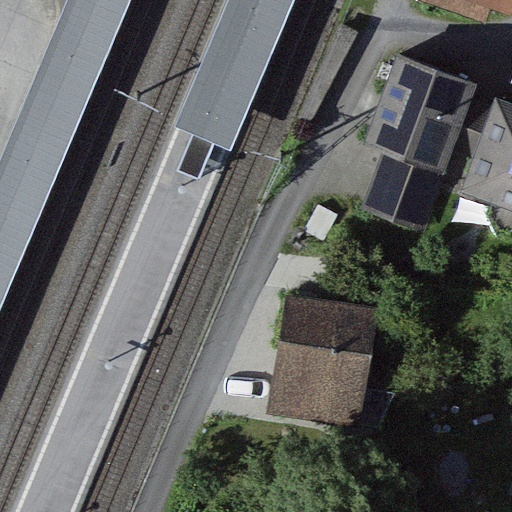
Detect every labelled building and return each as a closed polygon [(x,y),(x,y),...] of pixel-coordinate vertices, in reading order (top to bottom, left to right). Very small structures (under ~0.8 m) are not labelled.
[(61,0),(0,148),(0,280),(117,0),(61,0)] [(217,0),(170,114),(239,142),(298,0),(217,0)] [(511,0),(432,0),(432,1),(511,29),(511,0)] [(480,79),(398,48),(364,141),(389,150),(366,211),(422,232),(480,79)] [(511,102),(495,96),(462,187),(511,205),(511,102)] [(399,312),(301,296),(281,421),(379,437),(399,312)]
